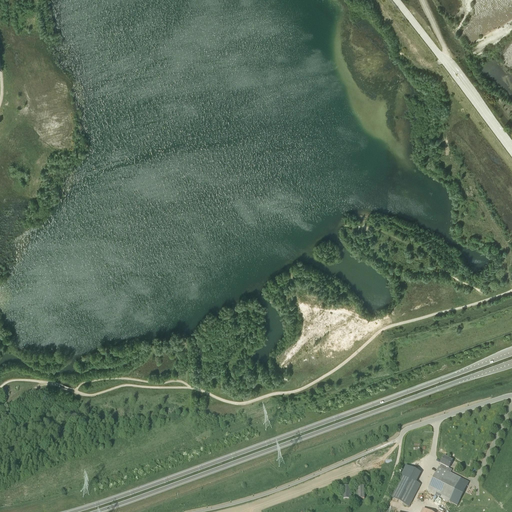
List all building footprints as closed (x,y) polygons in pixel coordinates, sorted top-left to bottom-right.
[(444,457),(440,465),(449,469),(453,461),(444,457)] [(427,491),(455,505),(467,482),(439,468),(427,491)] [(408,507),(419,485),(415,482),(408,479),(397,502),(408,507)] [(343,487),(343,500),(351,499),(351,487),(343,487)] [(364,487),(356,487),(356,499),(364,499),(364,487)]
